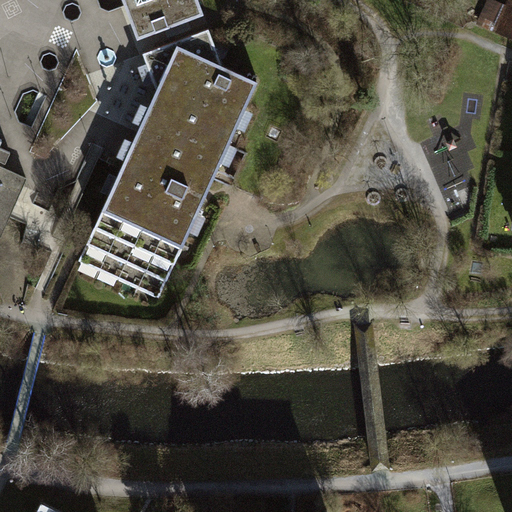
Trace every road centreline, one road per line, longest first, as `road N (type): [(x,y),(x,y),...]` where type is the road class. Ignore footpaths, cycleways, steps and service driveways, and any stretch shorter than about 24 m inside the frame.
road 1 (track): [(511,464),(380,481),(153,488),(76,483),(0,462)]
road 2 (track): [(350,0),(387,33),(388,112),(429,185),(443,232),(430,311)]
road 3 (track): [(429,185),(323,202),(268,234),(239,227)]
